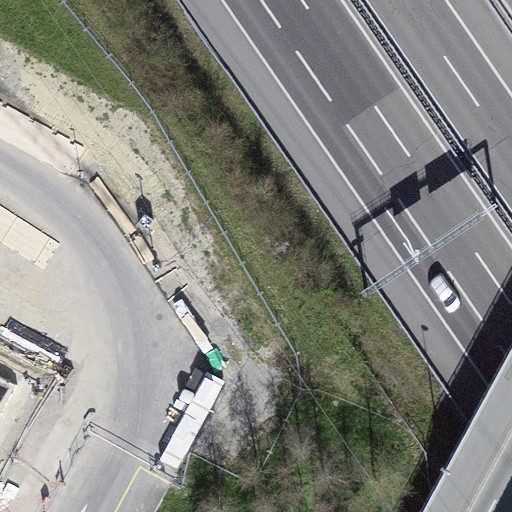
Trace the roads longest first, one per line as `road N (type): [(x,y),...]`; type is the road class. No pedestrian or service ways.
road 1 (motorway): [(281,0),(511,333)]
road 2 (motorway): [(511,151),(406,0)]
